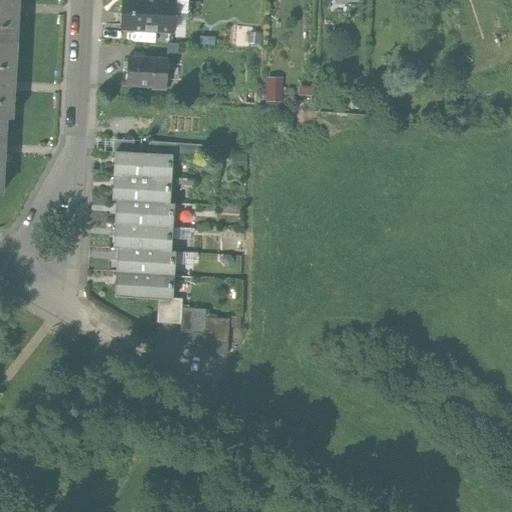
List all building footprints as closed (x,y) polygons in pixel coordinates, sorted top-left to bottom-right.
[(0,0),(0,40),(17,41),(19,0),(0,0)] [(121,0),(119,28),(171,32),(173,0),(121,0)] [(13,119),(17,41),(0,40),(0,117),(7,118),(13,119)] [(168,60),(131,56),(128,84),(165,87),(168,60)] [(278,98),(278,82),(268,82),(267,98),(278,98)] [(360,92),(350,91),(349,106),(360,106),(360,92)] [(253,134),(253,120),(246,120),(245,134),(253,134)] [(147,142),(146,154),(167,155),(217,158),(218,146),(147,142)] [(111,151),(109,174),(166,178),(167,155),(146,154),(111,151)] [(244,167),(245,155),(231,154),(230,166),(244,167)] [(164,202),(166,178),(109,174),(108,198),(113,199),(164,202)] [(113,199),(111,222),(168,226),(169,202),(164,202),(113,199)] [(166,250),(168,226),(111,222),(110,246),(114,246),(166,250)] [(114,246),(113,270),(169,274),(170,250),(166,250),(114,246)] [(167,297),(169,274),(113,270),(111,294),(156,297),(167,297)] [(156,297),(155,322),(178,323),(179,308),(180,298),(167,297),(156,297)] [(178,331),(190,332),(192,309),(179,308),(178,323),(178,331)] [(204,309),(192,309),(190,332),(189,343),(201,343),(202,332),(203,317),(204,309)] [(227,318),(203,317),(202,332),(201,343),(201,352),(225,354),(227,318)] [(239,317),(230,317),(230,326),(238,326),(239,317)]
